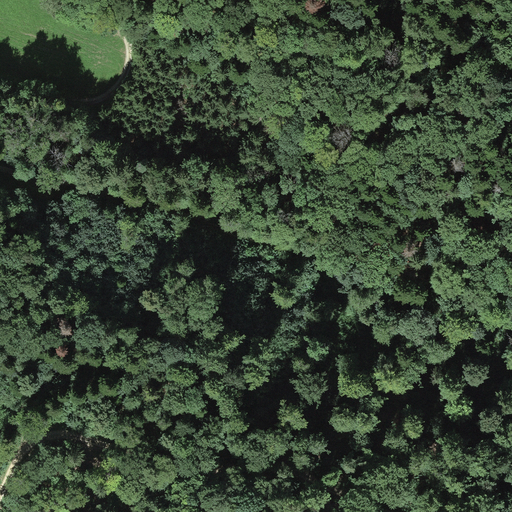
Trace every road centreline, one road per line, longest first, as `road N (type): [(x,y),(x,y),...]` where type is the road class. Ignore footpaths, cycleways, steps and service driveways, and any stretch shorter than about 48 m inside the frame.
road 1 (track): [(511,309),(0,165)]
road 2 (track): [(0,495),(25,445),(56,431),(143,454),(259,462),(311,475),(391,511)]
road 3 (track): [(0,75),(79,105),(101,98),(128,65),(120,0)]
road 4 (track): [(144,361),(63,370),(42,382),(15,430),(25,445)]
road 5 (track): [(280,0),(362,120)]
